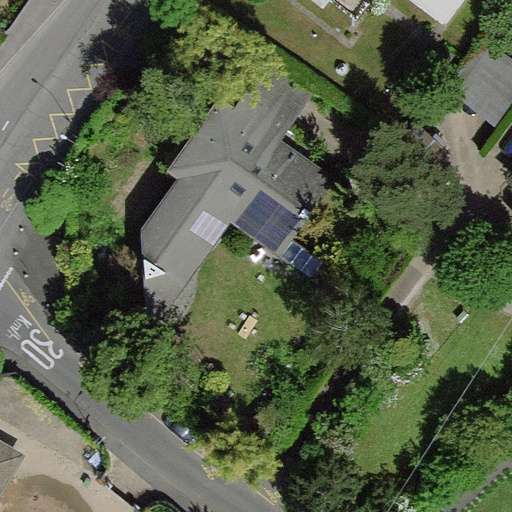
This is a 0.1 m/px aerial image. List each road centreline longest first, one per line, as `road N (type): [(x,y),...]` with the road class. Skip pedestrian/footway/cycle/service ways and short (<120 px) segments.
road 1 (residential): [(0,306),(245,511)]
road 2 (tertiary): [(0,170),(117,0)]
